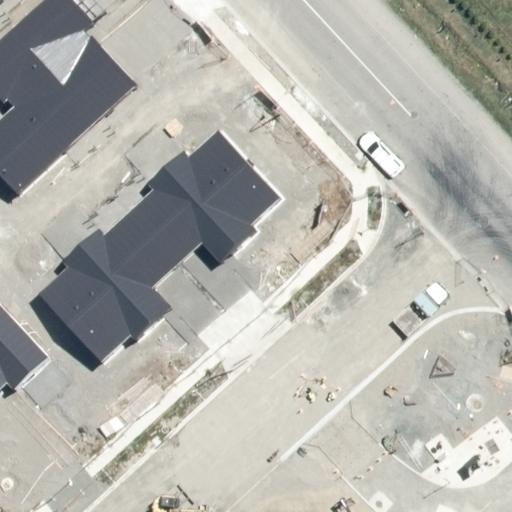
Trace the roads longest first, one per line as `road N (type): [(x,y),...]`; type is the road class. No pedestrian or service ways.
road 1 (residential): [(492,192),(149,511)]
road 2 (tertiary): [(313,0),(492,192)]
